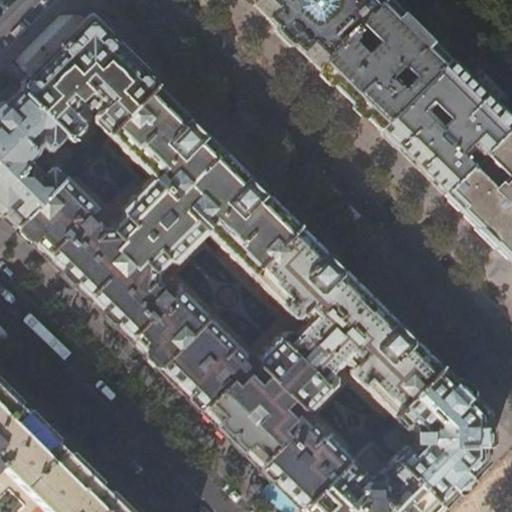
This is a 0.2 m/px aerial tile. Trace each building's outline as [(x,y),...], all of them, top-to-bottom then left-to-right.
[(381,0),(255,0),(251,4),(281,33),(315,67),(352,30),(360,22),(381,0)] [(378,41),(367,53),(353,38),(356,35),(352,30),(315,67),(347,99),(379,130),(449,59),(389,0),(381,0),(360,22),(378,41)] [(88,18),(18,89),(70,141),(80,131),(81,123),(73,115),(88,100),(98,110),(93,114),(94,121),(107,134),(155,84),(121,51),(88,18)] [(472,147),(480,156),(482,154),(511,123),(511,121),(449,59),(379,130),(409,160),(443,193),(471,165),(462,157),(472,147)] [(121,215),(110,226),(111,230),(120,241),(112,249),(123,259),(156,226),(226,155),(194,123),(155,84),(107,134),(149,176),(118,208),(119,213),(121,215)] [(70,141),(18,89),(0,106),(0,212),(14,227),(65,176),(52,164),(47,165),(41,171),(33,163),(28,163),(30,158),(41,147),(46,153),(61,138),(67,144),(70,141)] [(511,123),(482,154),(504,175),(493,187),(471,165),(443,193),(485,235),(511,261),(511,123)] [(258,187),(226,155),(156,226),(168,237),(180,249),(201,228),(248,275),(297,225),(258,187)] [(111,230),(110,226),(108,228),(101,227),(87,213),(94,206),(65,176),(14,227),(48,260),(85,297),(123,259),(112,249),(120,241),(111,230)] [(297,225),(248,275),(287,314),(292,314),(295,311),(301,319),(287,333),(284,329),(276,329),(268,338),(298,367),(368,295),(326,254),(297,225)] [(168,237),(156,226),(123,259),(132,269),(140,261),(151,271),(157,271),(167,261),(169,263),(173,263),(184,253),(180,249),(168,237)] [(206,317),(171,282),(164,288),(151,275),(151,271),(140,261),(132,269),(123,259),(85,297),(121,332),(156,367),(206,317)] [(408,334),(368,295),(298,367),(324,392),(332,383),(332,377),(329,373),(343,359),(349,365),(347,367),(347,374),(390,416),(439,366),(408,334)] [(228,438),(298,367),(268,338),(251,356),(249,363),(251,365),(247,369),(234,356),(237,353),(238,349),(206,317),(156,367),(189,400),(228,438)] [(439,366),(390,416),(411,437),(390,458),(440,507),(466,481),(485,461),(485,411),(463,390),(439,366)] [(324,392),(298,367),(228,438),(263,473),(271,481),(299,508),(348,459),(309,421),(306,420),(303,423),(291,411),(295,407),(296,408),(307,409),(324,392)] [(0,466),(46,511),(123,511),(83,472),(8,398),(0,389),(0,466)] [(369,480),(348,459),(299,508),(302,511),(435,511),(440,507),(390,458),(369,480)] [(302,511),(299,508),(271,481),(263,489),(285,511),(302,511)]
